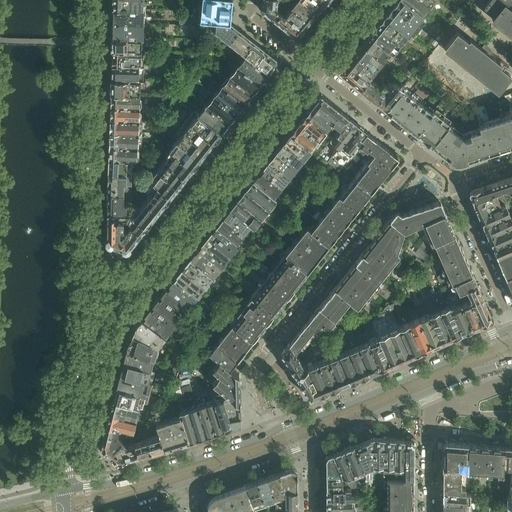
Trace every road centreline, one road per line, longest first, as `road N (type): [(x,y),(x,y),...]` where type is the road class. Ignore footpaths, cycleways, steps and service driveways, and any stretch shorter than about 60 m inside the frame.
road 1 (residential): [(272,432),(256,362),(420,158),(307,61)]
road 2 (residential): [(138,272),(307,61)]
road 3 (tertiary): [(511,328),(272,432)]
road 4 (residential): [(90,255),(98,0)]
road 5 (residential): [(67,490),(68,437),(90,331),(90,255)]
road 6 (residential): [(511,161),(453,181),(511,325)]
road 7 (tertiary): [(272,432),(143,477),(67,490)]
road 8 (tertiary): [(312,441),(430,390)]
road 9 (tertiary): [(192,483),(312,441)]
road 10 (residential): [(427,511),(430,390)]
